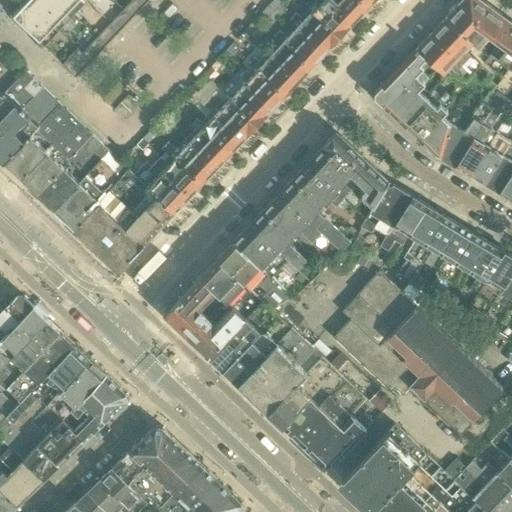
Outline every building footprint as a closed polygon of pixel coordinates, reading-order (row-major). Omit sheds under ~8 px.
[(24,0),(13,12),(10,15),(10,16),(14,20),(15,19),(41,45),(83,0),(24,0)] [(137,0),(131,0),(123,9),(132,17),(143,5),(137,0)] [(272,0),(266,7),(272,12),(280,3),(282,0),(272,0)] [(302,0),(312,9),(311,10),(339,35),(361,12),(348,0),(302,0)] [(348,0),(361,12),(372,0),(348,0)] [(484,33),(490,37),(505,18),(481,0),(460,0),(457,3),(453,4),(448,9),(448,14),(445,17),(471,43),(473,45),(484,33)] [(286,9),(280,3),(272,12),(277,18),(286,9)] [(272,12),(266,7),(245,29),(250,34),(263,21),(272,12)] [(132,17),(123,9),(112,21),(120,30),(132,17)] [(296,26),(292,30),(320,56),(339,35),(311,10),(303,19),(296,13),(290,19),(296,26)] [(277,18),(272,12),(263,21),(269,27),(277,18)] [(465,49),(471,43),(445,17),(431,31),(473,70),(480,63),(470,54),(465,49)] [(510,66),(511,64),(511,22),(505,18),(490,37),(493,39),(498,43),(491,52),(492,52),(510,66)] [(108,25),(97,37),(105,45),(117,33),(108,25)] [(280,43),(271,52),(298,78),(320,56),(292,30),(286,37),(279,30),(273,37),(280,43)] [(465,78),(473,70),(431,31),(416,47),(429,59),(437,67),(443,72),(451,65),(455,69),(465,78)] [(105,45),(97,37),(85,49),(94,58),(105,45)] [(419,70),(429,59),(416,47),(383,82),(392,91),(396,87),(400,91),(416,73),(424,82),(428,77),(419,70)] [(77,48),(62,64),(75,77),(91,61),(77,48)] [(255,70),(251,75),(278,100),(298,78),(271,52),(261,64),(254,57),(249,63),(255,70)] [(211,66),(205,72),(213,79),(218,73),(211,66)] [(18,94),(24,87),(33,78),(24,69),(9,85),(0,95),(0,130),(27,102),(18,94)] [(418,88),(424,82),(416,73),(400,91),(396,87),(392,91),(383,82),(372,94),(401,122),(426,96),(418,88)] [(239,87),(232,95),(259,121),(278,100),(251,75),(245,81),(238,74),(232,81),(239,87)] [(42,86),(33,78),(24,87),(33,96),(42,86)] [(491,88),(494,90),(497,85),(491,80),(487,86),(491,88)] [(0,130),(0,157),(3,160),(58,102),(42,86),(33,96),(27,102),(0,130)] [(184,94),(190,100),(196,94),(197,93),(191,87),(184,94)] [(214,114),(209,119),(236,144),(259,121),(232,95),(229,97),(218,87),(202,104),(210,111),(214,114)] [(480,100),(485,103),(489,97),(494,90),(491,88),(480,100)] [(429,93),(426,96),(401,122),(434,153),(440,156),(450,123),(442,115),(451,104),(448,101),(452,98),(445,91),(436,100),(429,93)] [(114,109),(124,118),(137,104),(128,95),(114,109)] [(485,103),(493,107),(500,112),(503,113),(506,107),(489,97),(485,103)] [(465,132),(450,123),(440,156),(455,166),(493,107),(485,103),(480,100),(470,116),(473,118),(465,132)] [(3,160),(20,176),(76,118),(58,102),(3,160)] [(500,112),(493,107),(455,166),(470,174),(488,146),(497,132),(491,128),(490,128),(500,112)] [(20,176),(36,191),(92,134),(76,118),(20,176)] [(197,131),(189,141),(215,166),(236,144),(209,119),(204,124),(201,121),(201,122),(197,118),(190,125),(197,131)] [(495,150),(488,146),(470,174),(485,183),(511,140),(511,139),(511,132),(508,130),(504,136),(495,150)] [(350,173),(366,188),(380,173),(336,132),(322,146),(350,173)] [(147,133),(142,139),(148,144),(153,138),(147,133)] [(36,191),(53,207),(100,158),(109,150),(92,134),(36,191)] [(142,139),(136,144),(142,150),(148,144),(142,139)] [(485,183),(499,192),(511,171),(511,160),(511,159),(511,140),(485,183)] [(172,158),(168,163),(195,188),(215,166),(189,141),(179,151),(168,142),(162,148),(172,158)] [(350,191),(352,189),(353,187),(344,179),(350,173),(322,146),(307,162),(344,197),(355,207),(361,200),(350,191)] [(144,182),(143,182),(173,211),(195,188),(168,163),(160,156),(146,171),(154,178),(147,185),(144,182)] [(53,207),(72,225),(120,177),(100,158),(53,207)] [(336,206),(344,197),(307,162),(292,178),(320,204),(326,198),(336,206)] [(120,177),(72,225),(73,226),(118,269),(160,225),(173,211),(143,182),(128,169),(120,177)] [(511,171),(499,192),(511,199),(511,171)] [(367,206),(370,210),(388,181),(380,173),(366,188),(367,189),(362,195),(370,203),(367,206)] [(315,209),(320,204),(292,178),(278,193),(319,232),(340,252),(350,242),(346,239),(324,218),(315,209)] [(380,245),(411,195),(388,181),(370,210),(369,211),(361,225),(361,226),(362,225),(372,231),(373,228),(385,235),(380,245)] [(311,242),(319,232),(278,193),(263,209),(291,235),(297,229),(311,242)] [(402,245),(408,233),(427,204),(411,195),(380,245),(387,249),(393,239),(402,245)] [(404,274),(406,275),(443,214),(427,204),(408,233),(416,238),(407,251),(408,252),(404,257),(406,258),(398,270),(403,274),(404,274)] [(285,241),(291,235),(263,209),(248,225),(295,269),(296,268),(295,268),(304,259),(294,250),(285,241)] [(430,266),(439,252),(456,225),(458,223),(443,214),(406,275),(412,279),(423,261),(430,266)] [(429,289),(436,293),(472,232),(458,223),(456,225),(439,252),(447,257),(436,274),(438,275),(429,289)] [(289,276),(295,269),(248,225),(233,241),(271,276),(277,269),(276,269),(279,266),(289,276)] [(462,266),(470,271),(488,241),(472,232),(436,293),(451,302),(454,299),(454,298),(444,293),(450,282),(452,284),(462,266)] [(294,297),(271,276),(233,241),(216,259),(260,299),(272,310),(293,298),(294,297)] [(472,301),(477,293),(503,250),(488,241),(470,271),(478,275),(464,296),(472,301)] [(331,248),(325,254),(331,260),(337,254),(331,248)] [(482,298),(492,304),(511,269),(511,255),(503,250),(477,293),(483,297),(482,298)] [(374,258),(367,254),(362,251),(355,262),(367,269),(374,258)] [(244,317),(260,299),(216,259),(200,276),(222,297),(244,317)] [(509,295),(511,296),(511,269),(492,304),(491,304),(500,309),(509,295)] [(425,396),(440,412),(441,413),(442,413),(459,430),(459,431),(460,431),(503,386),(379,270),(357,293),(366,301),(333,335),(391,390),(394,386),(402,394),(411,384),(424,397),(425,396)] [(222,297),(200,276),(179,297),(178,299),(178,300),(175,302),(169,309),(167,312),(166,312),(165,313),(165,314),(165,313),(166,314),(166,315),(167,315),(168,317),(176,324),(179,325),(178,326),(179,327),(187,334),(222,297)] [(0,338),(33,304),(23,295),(18,295),(0,313),(0,338)] [(208,354),(244,317),(222,297),(187,334),(195,341),(194,341),(195,341),(197,343),(205,351),(207,352),(207,353),(208,354)] [(279,315),(272,310),(260,299),(244,317),(208,354),(211,356),(210,361),(218,368),(221,366),(223,368),(224,369),(259,331),(279,315)] [(0,365),(47,317),(33,304),(0,338),(0,365)] [(469,307),(466,311),(481,321),(484,315),(469,307)] [(452,322),(466,330),(473,318),(459,310),(452,322)] [(290,326),(279,315),(259,331),(224,369),(267,410),(268,411),(281,424),(282,425),(297,439),(298,439),(312,453),(365,397),(340,372),(337,369),(338,368),(337,367),(336,367),(331,362),(330,362),(330,361),(329,361),(324,356),(325,356),(323,355),(318,351),(318,350),(317,349),(311,345),(312,345),(310,343),(305,339),(304,338),(299,333),(298,332),(297,332),(292,327),(291,326),(290,326)] [(0,391),(1,390),(5,386),(6,384),(18,372),(23,367),(59,328),(47,317),(0,365),(0,391)] [(6,384),(5,386),(19,399),(74,342),(59,328),(23,367),(18,372),(6,384)] [(0,438),(8,446),(10,448),(23,459),(38,443),(47,434),(32,419),(90,357),(74,342),(19,399),(15,404),(1,390),(0,391),(0,438)] [(337,367),(338,368),(347,359),(339,352),(330,362),(331,362),(336,367),(337,367)] [(32,419),(47,434),(51,429),(70,409),(106,372),(90,357),(32,419)] [(70,428),(83,440),(129,395),(106,372),(70,409),(75,413),(69,420),(73,423),(71,425),(72,426),(70,428)] [(367,398),(365,397),(312,453),(323,464),(331,464),(373,421),(364,412),(369,406),(364,401),(367,398)] [(511,419),(503,429),(508,433),(511,436),(511,419)] [(339,479),(372,510),(417,463),(426,453),(393,423),(339,479)] [(60,437),(73,450),(83,440),(70,428),(69,429),(65,426),(62,429),(65,433),(60,437)] [(172,436),(162,426),(154,426),(123,457),(137,470),(172,436)] [(38,443),(59,463),(73,450),(60,437),(51,429),(47,434),(38,443)] [(503,429),(491,441),(500,449),(511,460),(511,447),(503,438),(508,433),(503,429)] [(157,508),(161,511),(181,511),(216,478),(202,464),(202,463),(187,450),(172,436),(137,470),(127,480),(149,501),(157,508)] [(0,489),(16,505),(59,463),(38,443),(23,459),(10,448),(8,446),(0,455),(0,461),(10,471),(6,475),(1,469),(0,470),(0,489)] [(501,466),(497,471),(511,485),(511,460),(500,449),(492,457),(501,466)] [(123,457),(112,467),(99,480),(124,503),(128,507),(133,511),(138,511),(142,508),(149,501),(142,494),(127,480),(137,470),(123,457)] [(456,457),(443,470),(454,480),(467,467),(466,466),(462,462),(456,457)] [(511,506),(511,485),(497,471),(488,462),(481,469),(478,466),(473,460),(472,460),(466,466),(467,467),(510,509),(511,506)] [(487,511),(469,495),(457,483),(448,493),(417,463),(372,510),(374,511),(487,511)] [(467,467),(454,480),(457,483),(469,495),(487,511),(507,511),(510,509),(467,467)] [(216,478),(181,511),(210,511),(231,491),(216,478)] [(99,480),(87,491),(110,511),(122,511),(119,508),(124,503),(99,480)] [(0,511),(8,511),(16,505),(0,489),(0,511)] [(110,511),(87,491),(75,503),(85,511),(110,511)] [(210,511),(238,511),(241,509),(242,509),(242,501),(241,501),(231,491),(210,511)] [(85,511),(75,503),(65,511),(85,511)]
